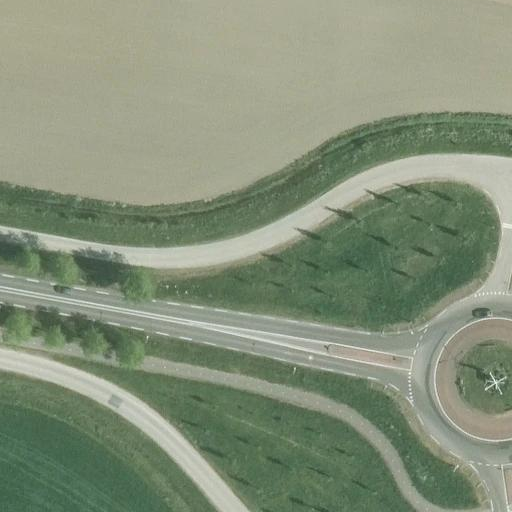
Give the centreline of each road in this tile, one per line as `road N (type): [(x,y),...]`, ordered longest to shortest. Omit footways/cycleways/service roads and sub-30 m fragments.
road 1 (unclassified): [(0,234),(131,258),(204,256),(264,238),(354,189),(416,167),(511,175)]
road 2 (unclassified): [(0,360),(61,374),(142,418),(231,511)]
road 3 (primary): [(192,326),(396,377),(422,392)]
road 4 (primary): [(429,348),(192,326)]
road 5 (primary): [(192,326),(0,290)]
